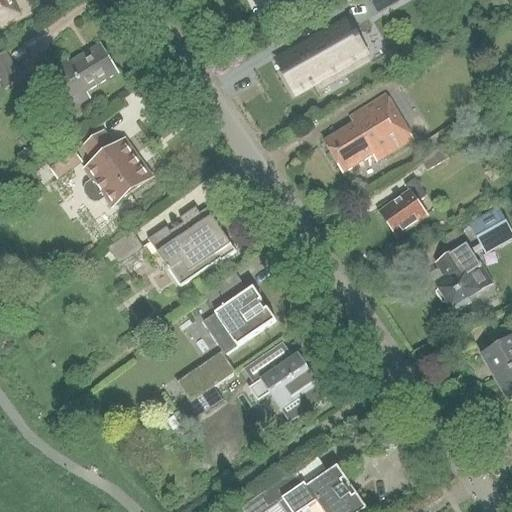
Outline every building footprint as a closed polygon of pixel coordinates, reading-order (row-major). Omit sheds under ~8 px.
[(0,0),(0,22),(13,17),(5,0),(0,0)] [(367,0),(377,15),(403,0),(367,0)] [(296,55),(277,67),(294,95),(314,83),(316,86),(366,54),(355,37),(345,21),(343,22),(317,38),(319,41),(311,46),(309,43),(295,52),(296,55)] [(70,65),(68,62),(43,77),(66,115),(90,100),(86,93),(117,74),(100,46),(70,65)] [(11,53),(0,59),(0,82),(1,82),(7,92),(28,78),(11,53)] [(349,117),(354,124),(324,142),(344,174),(373,156),(377,162),(413,139),(385,95),(349,117)] [(435,136),(421,144),(427,156),(442,148),(435,136)] [(153,178),(126,141),(85,172),(93,182),(86,187),(85,191),(86,195),(91,202),(95,203),(99,202),(104,198),(112,208),(153,178)] [(70,143),(47,161),(62,182),(86,164),(70,143)] [(405,203),(382,219),(401,246),(450,211),(418,166),(390,182),(405,203)] [(479,269),(471,257),(481,251),(484,257),(511,241),(511,233),(497,208),(465,227),(477,247),(468,252),(465,247),(436,265),(440,271),(432,276),(440,289),(436,294),(443,305),(448,302),(455,314),(469,306),(466,301),(481,292),(470,275),(479,269)] [(219,261),(220,263),(235,253),(209,215),(202,220),(196,210),(180,221),(182,225),(169,234),(166,230),(149,242),(180,288),(219,261)] [(147,250),(136,233),(111,250),(123,267),(147,250)] [(215,313),(203,321),(225,354),(275,320),(253,287),(240,295),(237,290),(221,301),(224,306),(215,313)] [(511,334),(511,335),(511,336),(479,357),(494,381),(511,369),(511,334)] [(289,423),(328,398),(298,353),(292,358),(288,352),(264,369),(267,374),(246,389),(255,403),(269,393),(289,423)] [(220,354),(175,385),(188,405),(233,374),(220,354)] [(511,369),(494,381),(508,405),(511,402),(511,369)] [(199,398),(172,417),(181,431),(208,412),(199,398)] [(323,511),(363,511),(367,509),(335,463),(301,486),(292,474),(241,508),(243,511),(268,511),(280,505),(284,511),(303,511),(317,503),(323,511)]
